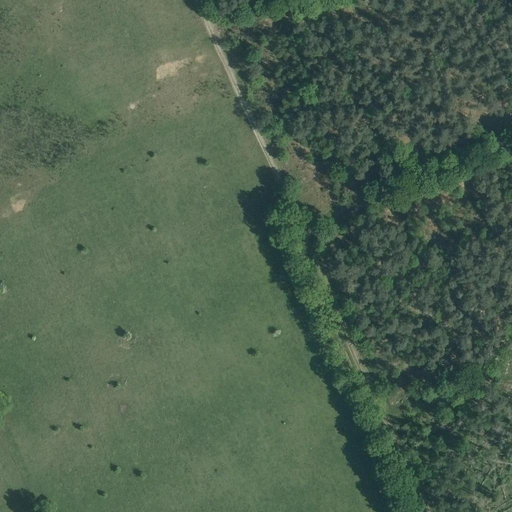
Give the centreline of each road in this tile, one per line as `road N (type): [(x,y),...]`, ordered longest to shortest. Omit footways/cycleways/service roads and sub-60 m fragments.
road 1 (track): [(295,217),(426,511)]
road 2 (track): [(295,217),(198,0)]
